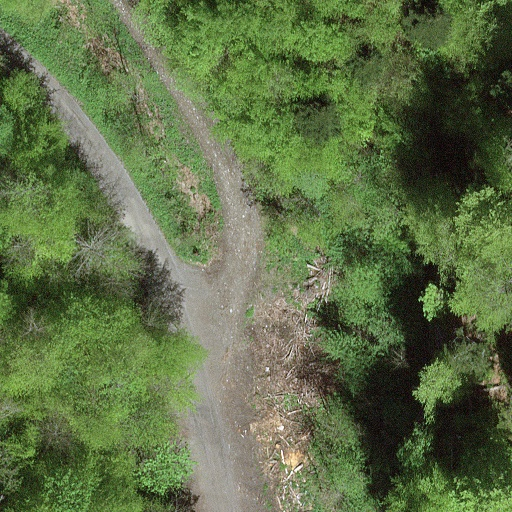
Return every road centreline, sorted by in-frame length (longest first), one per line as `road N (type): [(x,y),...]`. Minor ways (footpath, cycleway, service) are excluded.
road 1 (track): [(231,511),(209,394),(179,305),(99,160),(0,49)]
road 2 (track): [(121,0),(194,92),(246,225),(209,394)]
